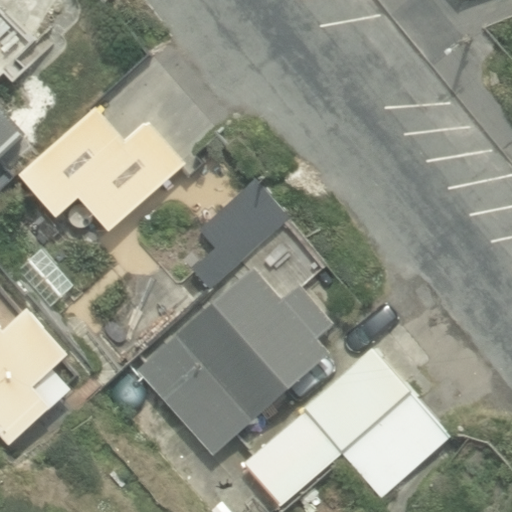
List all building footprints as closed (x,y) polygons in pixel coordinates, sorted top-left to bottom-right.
[(0,74),(34,46),(1,8),(0,8),(0,156),(26,132),(0,103),(0,74)] [(126,141),(98,108),(22,175),(59,216),(82,196),(112,230),(187,164),(149,120),(126,141)] [(211,288),(290,217),(257,181),(201,231),(218,249),(194,270),(211,288)] [(277,290),(249,258),(133,362),(210,448),(326,345),(315,332),(331,317),(293,275),(277,290)] [(0,321),(0,434),(3,437),(41,403),(43,406),(71,382),(50,359),(68,344),(27,298),(0,321)] [(345,451),(413,393),(375,347),(303,408),(307,412),(245,464),(280,505),(345,451)] [(385,498),(453,439),(413,393),(345,451),(385,498)]
